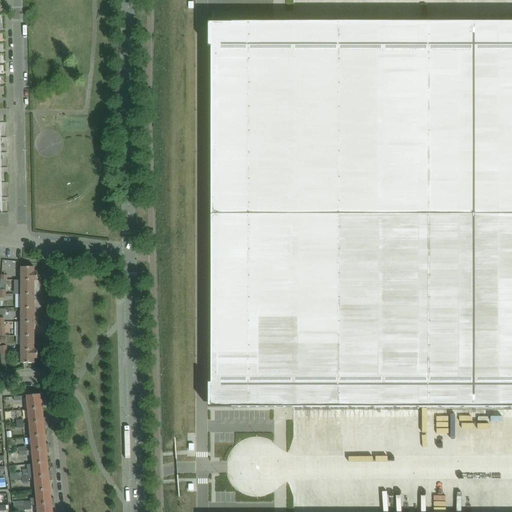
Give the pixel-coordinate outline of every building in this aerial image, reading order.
[(511,23),(208,23),(208,408),(511,407),(511,23)] [(21,280),(34,281),(37,281),(37,272),(34,272),(34,267),(21,267),(21,280)] [(34,294),(34,281),(21,280),(21,294),(34,294)] [(34,308),(34,294),(21,294),(21,308),(34,308)] [(34,322),(34,308),(21,308),(21,322),(34,322)] [(34,336),(34,322),(21,322),(15,322),(15,336),(21,336),(34,336)] [(33,349),(34,336),(21,336),(21,350),(33,349)] [(33,350),(33,349),(21,350),(21,363),(33,363),(33,358),(37,358),(37,350),(33,350)] [(26,395),(26,396),(28,409),(42,408),(41,394),(35,395),(35,394),(32,394),(32,395),(26,395)] [(42,408),(28,409),(28,416),(29,423),(46,421),(46,417),(43,417),(42,408)] [(44,426),(46,426),(46,421),(29,423),(30,437),(45,435),(44,426)] [(373,442),(421,441),(421,430),(373,431),(373,442)] [(45,444),(45,435),(30,437),(32,450),(49,449),(48,444),(45,444)] [(211,447),(219,446),(218,437),(210,438),(211,447)] [(46,453),(49,453),(49,449),(32,450),(33,464),(47,462),(46,453)] [(28,474),(21,474),(22,479),(29,478),(34,478),(51,476),(51,472),(48,472),(47,464),(47,462),(33,464),(34,471),(28,471),(28,474)] [(471,474),(472,500),(497,499),(497,494),(511,493),(510,473),(471,474)] [(49,480),(52,480),(51,476),(34,478),(36,491),(50,490),(49,480)] [(24,502),(13,503),(14,507),(31,505),(37,505),(54,503),(53,498),(51,499),(50,490),(36,491),(36,498),(30,499),(30,501),(24,502)] [(51,511),(51,508),(54,507),(54,503),(37,505),(31,505),(31,509),(31,511),(51,511)]
